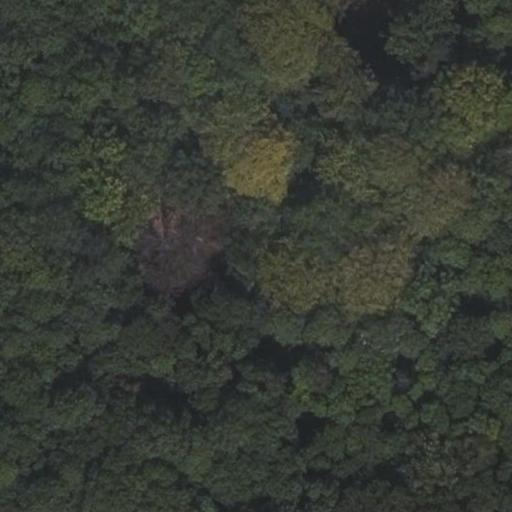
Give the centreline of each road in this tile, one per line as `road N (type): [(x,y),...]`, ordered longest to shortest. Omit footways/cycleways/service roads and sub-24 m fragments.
road 1 (track): [(143,511),(237,0)]
road 2 (track): [(386,0),(511,78)]
